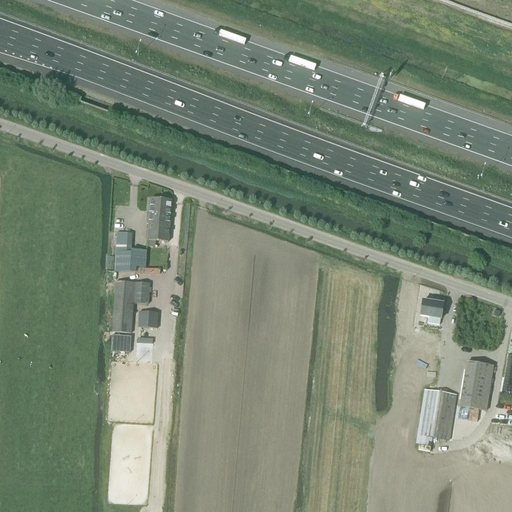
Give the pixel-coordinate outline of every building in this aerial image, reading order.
[(167,243),(170,202),(159,201),(157,224),(147,223),(146,241),(167,243)] [(159,201),(151,201),(149,201),(147,223),(157,224),(159,201)] [(130,254),(131,235),(116,234),(115,253),(116,253),(115,273),(134,274),(135,254),(130,254)] [(146,270),(147,252),(136,251),(136,269),(146,270)] [(147,305),(149,285),(114,283),(111,333),(131,334),(132,304),(147,305)] [(439,326),(440,319),(443,304),(422,301),(419,316),(429,317),(428,324),(439,326)] [(156,329),(157,314),(138,313),(137,328),(156,329)] [(111,352),(131,352),(132,336),(112,336),(111,352)] [(493,368),(466,363),(459,408),(486,412),(493,368)] [(448,441),(455,396),(424,390),(415,445),(429,447),(431,438),(448,441)]
